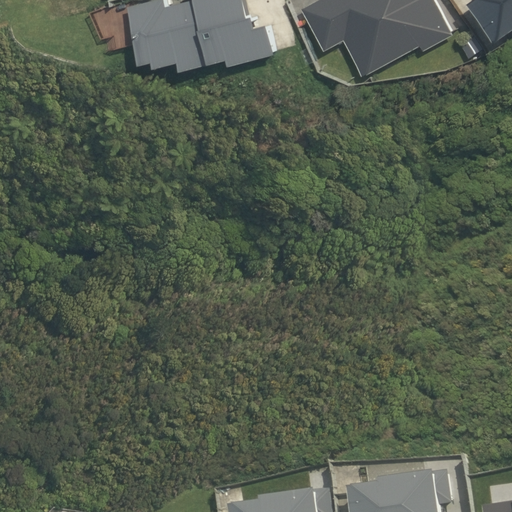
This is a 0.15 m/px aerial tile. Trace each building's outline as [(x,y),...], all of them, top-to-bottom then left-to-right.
[(253,15),(249,0),(187,0),(172,4),(170,0),(153,0),(133,6),(147,62),(160,59),(162,65),(185,60),(187,69),(235,57),(236,63),(281,52),(273,23),(261,25),(259,14),(253,15)] [(319,0),(307,7),(329,48),(349,39),(367,74),(425,43),(429,49),(458,33),(440,0),(319,0)] [(511,0),(479,0),(506,37),(511,32),(511,0)] [(457,503),(452,470),(389,479),(389,484),(359,488),(362,511),(448,511),(448,505),(457,503)] [(240,506),(240,511),(337,511),(334,488),(270,497),(270,502),(240,506)] [(511,511),(511,502),(489,506),(489,511),(511,511)]
